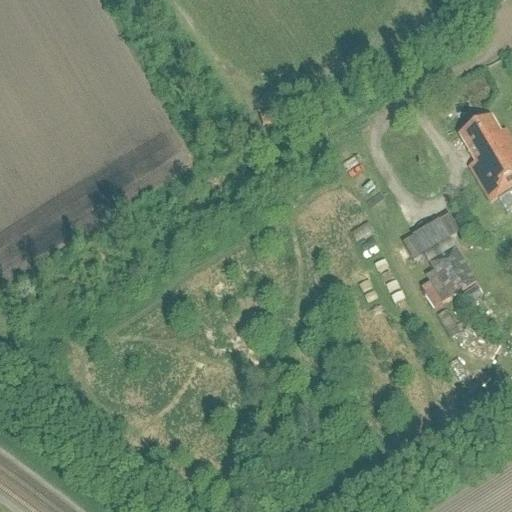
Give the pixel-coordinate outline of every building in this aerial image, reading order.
[(492,121),(459,140),(475,167),(469,171),(490,207),(511,194),(511,141),(507,133),(500,136),(492,121)] [(448,241),(438,224),(413,239),(422,256),(448,241)] [(456,251),(429,266),(450,303),(477,288),(456,251)] [(468,307),(482,298),(477,289),(463,298),(468,307)] [(489,306),(511,337),(511,315),(499,298),(489,306)] [(511,355),(511,352),(486,307),(460,321),(487,370),(511,355)]
